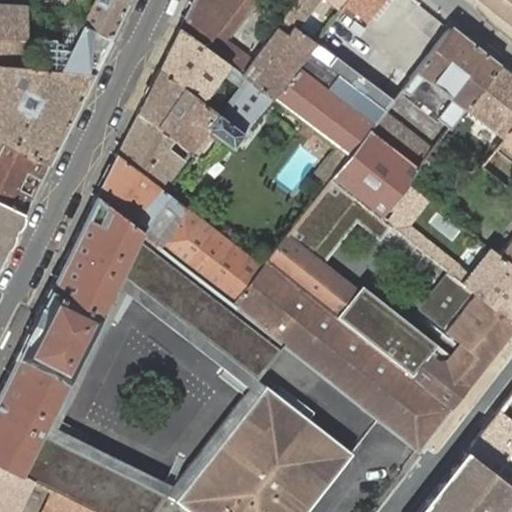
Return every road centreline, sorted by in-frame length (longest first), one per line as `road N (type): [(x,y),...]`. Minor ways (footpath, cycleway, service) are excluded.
road 1 (residential): [(0,319),(157,0)]
road 2 (residential): [(390,511),(511,356)]
